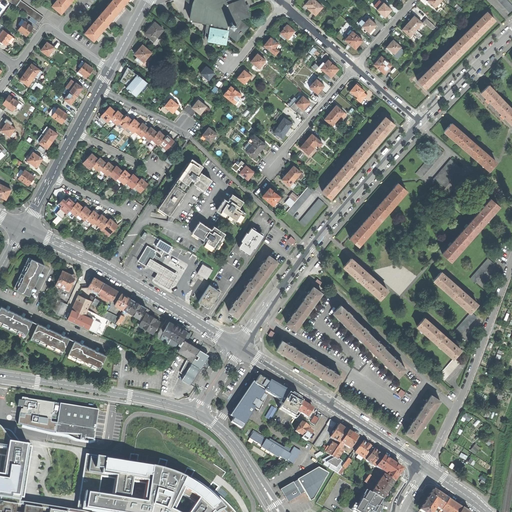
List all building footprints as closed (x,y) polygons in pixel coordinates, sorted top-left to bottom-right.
[(37,21),(39,23),(43,17),(19,0),(6,0),(22,11),(31,17),(37,21)] [(56,0),(52,5),(61,13),(69,4),(71,2),(71,0),(56,0)] [(112,0),(85,33),(94,40),(101,32),(103,29),(104,28),(123,5),(124,4),(127,1),(127,0),(112,0)] [(206,29),(210,30),(211,27),(228,31),(227,33),(236,40),(247,27),(239,19),(249,16),(247,9),(248,9),(247,5),(245,5),(243,0),(240,0),(233,3),(231,0),(228,0),(225,1),(224,0),(187,0),(193,4),(193,5),(192,5),(190,20),(207,23),(206,29)] [(308,0),(305,4),(309,7),(307,8),(308,9),(312,13),(315,15),(323,7),(314,0),(313,0),(308,0)] [(379,0),(374,6),(377,10),(379,8),(377,6),(380,3),(382,5),(383,4),(379,0)] [(498,0),(509,12),(511,9),(511,5),(507,0),(498,0)] [(377,10),(385,17),(386,16),(388,13),(391,10),(387,7),(388,7),(384,3),(383,4),(382,5),(380,3),(377,6),(379,8),(377,10)] [(487,12),(479,19),(478,20),(476,21),(477,22),(470,29),(478,37),(495,20),(487,12)] [(408,23),(416,30),(419,27),(421,29),(424,25),(422,23),(417,19),(414,16),(410,20),(408,23)] [(362,26),(362,27),(368,32),(370,34),(372,31),(374,29),(373,28),(376,25),(369,18),(366,22),(366,21),(365,22),(362,26)] [(427,25),(431,29),(434,26),(426,18),(423,22),(427,25)] [(25,21),(21,25),(18,30),(27,36),(30,32),(33,27),(25,21)] [(163,29),(153,22),(150,25),(147,29),(148,30),(145,34),(153,40),(163,29)] [(411,36),(413,34),(416,30),(408,23),(405,26),(402,29),(406,32),(405,33),(410,37),(411,36)] [(291,34),(294,31),(288,25),(284,29),(284,28),(282,31),(280,33),(282,35),(286,38),(288,40),(289,39),(292,35),(291,34)] [(208,41),(225,44),(226,37),(227,33),(228,31),(211,27),(210,30),(209,35),(208,41)] [(470,29),(462,37),(462,36),(461,37),(459,38),(460,39),(453,46),(460,54),(478,37),(470,29)] [(0,40),(1,41),(6,45),(8,42),(11,44),(15,39),(3,30),(0,34),(0,40)] [(352,46),(355,49),(359,44),(363,40),(350,30),(347,34),(349,35),(346,38),(345,40),(349,44),(350,45),(352,46)] [(422,35),(416,30),(413,34),(415,35),(418,39),(422,35)] [(264,46),(271,51),(274,48),(275,49),(279,44),(270,37),(268,40),(267,42),(264,46)] [(393,40),(389,44),(386,48),(394,55),(395,54),(398,56),(403,49),(397,43),(396,44),(393,40)] [(41,51),(49,56),(52,52),(51,51),(54,47),(47,42),(45,44),(43,47),(44,47),(41,51)] [(141,64),(149,55),(151,53),(143,46),(137,52),(136,53),(135,54),(138,57),(135,60),(141,64)] [(453,46),(445,54),(444,53),(443,55),(442,56),(435,63),(443,71),(460,54),(453,46)] [(254,65),(258,69),(265,60),(261,57),(260,57),(257,54),(255,57),(254,57),(252,60),(251,61),(254,64),(254,65)] [(153,58),(149,55),(141,64),(145,68),(153,58)] [(379,69),(384,73),(391,65),(379,55),(376,58),(378,60),(374,65),(379,69)] [(318,67),(331,78),(334,74),(338,69),(335,66),(333,64),(328,60),(324,65),(322,63),(318,67)] [(81,67),(78,71),(82,74),(87,77),(90,72),(93,69),(85,63),(81,67)] [(435,63),(427,71),(426,72),(425,73),(417,81),(425,89),(443,71),(435,63)] [(26,72),(34,78),(40,70),(31,64),(29,68),(26,72)] [(200,73),(209,80),(212,76),(214,73),(212,72),(210,71),(211,70),(206,66),(200,73)] [(124,75),(120,81),(128,86),(137,75),(128,67),(124,73),(124,75)] [(238,78),(244,84),(251,76),(244,70),(242,72),(240,74),(241,75),(238,78)] [(34,78),(26,72),(23,75),(20,80),(29,86),(34,78)] [(137,75),(128,86),(126,88),(129,90),(128,91),(130,92),(136,96),(142,89),(145,85),(147,83),(137,75)] [(309,87),(318,95),(320,92),(322,90),(321,89),(324,86),(320,82),(316,79),(309,87)] [(70,82),(66,88),(77,96),(80,91),(83,88),(76,83),(73,81),(72,84),(70,82)] [(363,93),(363,92),(364,91),(362,89),(360,87),(359,88),(355,85),(350,91),(358,98),(360,100),(365,95),(363,93)] [(489,102),(490,102),(496,108),(504,101),(489,85),(481,93),(487,99),(487,100),(488,101),(489,102)] [(224,95),(236,105),(239,101),(237,99),(241,95),(231,86),(227,90),(225,94),(224,95)] [(67,95),(64,99),(71,104),(74,99),(77,96),(66,88),(63,92),(67,95)] [(367,95),(363,92),(363,93),(365,95),(360,100),(358,98),(357,99),(361,103),(367,95)] [(16,107),(18,103),(19,102),(9,95),(6,99),(3,104),(13,111),(16,107)] [(299,107),(304,111),(306,108),(311,103),(303,96),(300,100),(299,99),(296,104),(299,107)] [(169,110),(173,112),(178,106),(175,103),(175,102),(171,99),(164,107),(166,109),(168,111),(169,110)] [(199,114),(200,114),(202,111),(204,112),(207,109),(205,108),(206,106),(202,102),(201,103),(198,100),(192,107),(196,110),(195,111),(197,113),(199,114)] [(504,118),(505,117),(511,124),(511,123),(511,109),(506,103),(504,101),(496,108),(502,115),(503,116),(504,118)] [(295,112),(299,107),(296,104),(294,102),(290,107),(295,112)] [(109,106),(106,110),(101,116),(98,119),(98,120),(103,124),(104,124),(106,121),(107,122),(109,120),(116,112),(109,106)] [(210,109),(206,106),(205,108),(207,109),(204,112),(202,111),(200,114),(204,118),(210,109)] [(338,119),(341,115),(344,112),(340,108),(339,109),(336,106),(333,109),(330,112),(338,119)] [(49,114),(62,124),(65,119),(68,115),(58,108),(57,109),(55,107),(49,114)] [(113,121),(117,124),(124,116),(120,113),(118,110),(116,112),(109,120),(112,123),(113,121)] [(335,123),(337,125),(340,121),(338,119),(330,112),(327,116),(325,119),(328,122),(332,126),(333,124),(335,123)] [(122,126),(125,129),(132,120),(129,117),(126,115),(124,116),(117,124),(117,125),(121,128),(122,126)] [(282,120),(278,125),(287,131),(290,127),(292,124),(288,121),(284,117),(282,120)] [(379,124),(379,125),(378,125),(377,126),(376,127),(370,135),(378,143),(394,124),(386,117),(381,123),(380,124),(379,124)] [(130,130),(133,133),(141,125),(137,121),(134,119),(132,120),(125,129),(128,132),(130,130)] [(0,131),(9,137),(16,128),(11,125),(10,124),(10,125),(6,122),(6,123),(4,126),(0,131)] [(138,133),(142,137),(149,129),(145,126),(142,123),(141,125),(133,133),(136,135),(138,133)] [(496,163),(486,154),(487,154),(485,152),(484,151),(484,152),(464,134),(462,133),(461,132),(451,123),(444,131),(489,171),(496,163)] [(278,125),(276,128),(274,131),(273,132),(274,132),(278,135),(282,137),(285,133),(287,131),(278,125)] [(46,127),(42,134),(52,141),(54,139),(58,134),(49,128),(49,129),(46,127)] [(146,138),(150,141),(157,133),(153,129),(151,127),(149,129),(142,137),(144,139),(146,138)] [(202,136),(210,142),(213,138),(216,136),(217,134),(212,130),(212,131),(208,128),(205,131),(205,132),(202,136)] [(154,142),(158,145),(165,137),(162,133),(159,131),(157,133),(150,141),(153,143),(154,142)] [(39,143),(47,149),(50,145),(52,141),(42,134),(38,138),(37,140),(40,141),(39,143)] [(248,141),(249,142),(252,145),(260,151),(263,148),(265,145),(262,142),(254,134),(248,141)] [(306,141),(314,148),(320,141),(315,137),(311,134),(309,137),(306,141)] [(164,149),(166,150),(174,141),(170,138),(167,135),(165,137),(158,145),(163,150),(164,149)] [(364,142),(363,143),(362,143),(361,144),(360,146),(361,146),(354,154),(362,161),(378,143),(370,135),(365,141),(364,143),(364,142)] [(304,151),(308,154),(314,148),(306,141),(304,143),(301,147),(304,150),(304,151)] [(260,151),(252,145),(248,150),(246,152),(251,155),(254,158),(257,154),(260,151)] [(415,173),(421,178),(443,153),(437,148),(415,173)] [(27,160),(36,167),(38,163),(39,164),(41,161),(43,159),(33,152),(27,160)] [(90,169),(90,168),(98,159),(92,153),(88,158),(83,163),(90,169)] [(354,154),(347,162),(345,163),(344,164),(345,164),(344,166),(343,167),(338,172),(347,180),(362,161),(354,154)] [(166,161),(171,164),(175,158),(170,155),(166,161)] [(96,168),(99,171),(107,163),(102,160),(100,157),(98,159),(90,168),(94,171),(96,168)] [(199,187),(204,191),(212,180),(200,171),(203,166),(202,166),(192,159),(188,164),(187,163),(180,174),(181,175),(179,178),(190,186),(192,182),(199,187)] [(434,189),(456,164),(450,159),(428,184),(434,189)] [(104,172),(107,176),(115,167),(111,164),(108,162),(107,163),(99,171),(102,174),(104,172)] [(238,169),(240,167),(238,165),(235,163),(231,168),(236,172),(238,169)] [(461,168),(456,164),(434,189),(439,193),(461,168)] [(245,177),(248,179),(249,178),(254,173),(250,170),(251,169),(249,167),(246,165),(244,167),(241,171),(239,174),(244,178),(245,177)] [(112,176),(116,180),(123,172),(119,168),(116,166),(115,167),(107,176),(110,178),(112,176)] [(298,177),(300,174),(301,173),(297,169),(296,169),(293,166),(291,169),(288,173),(295,179),(298,177)] [(18,178),(28,186),(32,181),(35,177),(24,170),(23,171),(19,177),(18,178)] [(121,181),(124,184),(131,176),(127,172),(125,170),(123,172),(116,180),(119,183),(121,181)] [(338,172),(331,181),(331,180),(329,182),(328,183),(329,183),(328,184),(327,185),(322,191),(330,199),(347,180),(338,172)] [(290,186),(292,183),(295,179),(288,173),(285,176),(282,179),(285,182),(289,186),(290,186)] [(128,184),(132,188),(139,180),(135,176),(133,174),(131,176),(124,184),(127,186),(128,184)] [(447,201),(452,206),(453,204),(474,180),(469,176),(447,201)] [(139,191),(140,192),(148,184),(144,181),(141,178),(139,180),(132,188),(138,193),(139,191)] [(180,200),(190,186),(179,178),(167,195),(166,195),(161,202),(162,203),(158,209),(165,214),(166,213),(169,216),(178,203),(179,204),(181,202),(182,201),(180,200)] [(382,201),(391,208),(407,190),(399,184),(398,183),(391,191),(390,192),(388,193),(389,194),(382,201)] [(0,196),(6,199),(11,190),(0,184),(0,196)] [(287,211),(292,216),(314,190),(309,186),(300,196),(299,197),(295,202),(290,207),(287,211)] [(262,196),(275,207),(278,203),(276,201),(280,197),(274,191),(270,188),(262,196)] [(289,197),(295,202),(299,197),(292,192),(288,196),(289,197)] [(235,222),(238,224),(246,213),(239,208),(244,201),(232,194),(228,201),(224,199),(221,205),(216,211),(222,215),(223,216),(224,215),(228,217),(227,218),(234,223),(235,222)] [(285,202),(290,207),(295,202),(289,197),(285,202)] [(61,208),(67,213),(75,204),(69,198),(65,202),(60,208),(61,208)] [(300,222),(305,226),(324,203),(319,199),(300,222)] [(491,199),(484,207),(483,206),(482,208),(481,209),(475,217),(483,224),(499,206),(491,199)] [(374,227),(391,208),(382,201),(375,209),(374,210),(372,212),(373,212),(366,220),(374,227)] [(75,215),(76,216),(83,208),(80,205),(77,202),(75,204),(67,213),(72,218),(75,215)] [(81,217),(84,220),(92,212),(88,209),(85,206),(83,208),(76,216),(80,219),(81,217)] [(62,218),(67,213),(61,208),(56,213),(58,215),(62,218)] [(90,222),(93,224),(100,216),(97,213),(94,210),(92,212),(84,220),(88,223),(90,222)] [(97,225),(101,228),(108,220),(105,217),(102,214),(100,216),(93,224),(96,227),(97,225)] [(55,226),(62,218),(58,215),(58,216),(52,222),(55,226)] [(475,217),(468,225),(467,225),(466,226),(465,227),(459,235),(467,242),(483,224),(475,217)] [(101,229),(108,236),(118,226),(113,221),(110,218),(108,220),(101,228),(101,229)] [(374,227),(366,220),(358,229),(350,238),(358,246),(374,227)] [(202,244),(214,251),(225,234),(215,227),(214,226),(212,229),(200,221),(192,232),(198,236),(205,240),(202,244)] [(241,248),(249,254),(254,247),(255,247),(263,235),(252,228),(248,233),(247,233),(241,241),(243,242),(239,247),(241,248)] [(459,235),(451,243),(450,244),(449,245),(449,246),(442,254),(450,261),(467,242),(459,235)] [(173,246),(160,239),(156,245),(169,252),(171,248),(173,246)] [(142,266),(145,268),(146,266),(150,259),(152,260),(156,253),(154,252),(155,250),(147,245),(138,261),(141,263),(140,265),(142,266)] [(260,267),(256,274),(264,280),(278,262),(269,255),(264,262),(263,262),(261,264),(260,267)] [(14,288),(17,290),(19,286),(18,286),(22,277),(23,277),(26,271),(25,271),(29,261),(30,262),(31,259),(28,257),(14,288)] [(369,274),(361,268),(362,267),(360,266),(359,265),(351,258),(343,267),(362,283),(369,274)] [(470,279),(475,283),(493,263),(488,258),(470,279)] [(19,286),(17,290),(30,296),(32,291),(34,288),(39,275),(41,273),(44,265),(31,259),(30,262),(29,261),(25,271),(26,271),(23,277),(22,277),(18,286),(19,286)] [(177,275),(152,260),(150,259),(146,266),(158,272),(153,280),(169,289),(177,275)] [(197,273),(207,279),(213,269),(203,264),(197,273)] [(61,286),(69,290),(74,280),(76,279),(74,274),(72,275),(70,274),(69,273),(68,273),(62,271),(56,285),(60,287),(61,286)] [(459,288),(451,281),(452,281),(450,279),(449,279),(441,272),(434,280),(452,296),(459,288)] [(247,286),(242,292),(251,299),(264,280),(256,274),(251,281),(250,280),(248,282),(246,285),(247,286)] [(388,291),(380,284),(380,283),(378,282),(377,281),(377,282),(369,274),(362,283),(380,299),(388,291)] [(97,294),(98,292),(103,282),(99,280),(94,277),(88,287),(90,289),(90,290),(97,294)] [(109,299),(112,301),(117,291),(111,287),(103,282),(98,292),(100,294),(99,296),(108,301),(109,299)] [(204,304),(209,307),(212,303),(214,303),(218,297),(217,296),(220,291),(209,284),(199,300),(204,304)] [(322,293),(313,287),(308,294),(307,293),(306,296),(303,298),(304,299),(300,305),(308,312),(322,293)] [(478,304),(470,297),(469,296),(468,295),(467,295),(459,288),(452,296),(470,312),(471,312),(478,304)] [(228,311),(237,318),(251,299),(242,292),(237,299),(236,299),(235,301),(233,304),(234,304),(228,311)] [(118,305),(124,309),(130,298),(125,295),(121,293),(116,303),(117,304),(116,306),(118,307),(118,305)] [(85,315),(91,303),(95,297),(91,295),(90,297),(90,300),(78,295),(72,309),(85,315)] [(124,309),(140,319),(142,315),(146,308),(139,303),(130,298),(124,309)] [(62,316),(68,305),(58,300),(53,312),(62,316)] [(295,330),(308,312),(300,305),(296,311),(295,311),(292,314),(291,316),(292,316),(286,324),(295,330)] [(333,313),(349,329),(357,321),(350,315),(351,314),(349,312),(347,310),(346,310),(341,305),(333,313)] [(23,332),(26,334),(32,321),(24,317),(22,316),(9,310),(6,309),(1,306),(0,308),(0,322),(7,326),(8,325),(14,328),(13,329),(23,333),(23,332)] [(139,325),(153,333),(160,322),(155,319),(153,317),(151,316),(150,316),(146,314),(149,309),(146,308),(142,315),(144,316),(139,325)] [(93,319),(85,315),(72,309),(67,319),(89,329),(93,319)] [(115,323),(118,316),(104,309),(101,316),(115,323)] [(453,332),(458,337),(476,317),(471,312),(470,312),(453,332)] [(124,317),(121,315),(116,323),(119,325),(124,317)] [(442,334),(435,327),(435,326),(433,325),(432,324),(432,325),(424,318),(417,326),(435,342),(442,334)] [(163,332),(169,321),(166,319),(156,337),(159,339),(163,332)] [(178,327),(169,321),(163,332),(183,344),(185,341),(189,333),(178,327)] [(349,329),(366,344),(373,337),(367,331),(367,330),(365,328),(363,325),(362,326),(357,321),(349,329)] [(0,325),(25,337),(26,334),(23,332),(23,333),(13,329),(14,328),(8,325),(7,326),(0,322),(0,325)] [(60,349),(63,351),(69,338),(64,336),(62,334),(49,328),(46,327),(38,324),(32,337),(35,338),(35,339),(44,343),(45,342),(51,345),(50,346),(59,350),(60,349)] [(461,350),(453,343),(452,341),(451,340),(450,341),(442,334),(435,342),(453,358),(454,358),(461,350)] [(62,354),(63,351),(60,349),(59,350),(50,346),(51,345),(45,342),(44,343),(35,339),(35,338),(32,337),(31,340),(62,354)] [(366,344),(381,360),(389,352),(383,346),(381,343),(379,341),(378,342),(373,337),(366,344)] [(282,340),(276,349),(296,361),(301,352),(293,347),(294,346),(293,345),(291,344),(290,345),(289,344),(282,340)] [(97,367),(100,368),(106,355),(98,351),(95,350),(83,344),(80,343),(75,341),(69,354),(72,355),(72,356),(81,360),(82,359),(88,362),(87,363),(96,368),(97,367)] [(188,357),(187,360),(192,362),(200,349),(192,345),(185,341),(183,344),(179,352),(188,357)] [(192,362),(191,363),(199,368),(200,368),(209,355),(200,349),(192,362)] [(303,353),(301,352),(296,361),(315,373),(321,364),(316,361),(313,359),(313,358),(312,357),(310,356),(310,357),(303,353)] [(381,360),(398,376),(402,372),(405,369),(399,362),(400,362),(398,359),(395,357),(394,358),(389,352),(381,360)] [(99,371),(100,368),(97,367),(96,368),(87,363),(88,362),(82,359),(81,360),(72,356),(72,355),(69,354),(68,357),(99,371)] [(438,375),(444,380),(459,363),(454,358),(453,358),(438,375)] [(191,363),(192,362),(187,360),(180,372),(185,375),(191,363)] [(199,368),(191,363),(185,375),(181,380),(189,385),(199,368)] [(329,368),(321,364),(315,373),(335,385),(336,383),(340,376),(335,372),(332,370),(332,369),(331,368),(329,367),(329,368)] [(259,375),(255,383),(266,390),(269,391),(268,393),(279,400),(281,401),(279,403),(282,404),(288,393),(287,394),(284,393),(285,391),(267,380),(259,375)] [(230,416),(234,418),(244,424),(254,408),(266,390),(255,383),(253,381),(241,399),(230,416)] [(269,391),(266,390),(254,408),(260,411),(268,393),(269,391)] [(295,413),(302,401),(294,396),(288,393),(282,404),(280,408),(296,417),(298,414),(295,413)] [(420,412),(419,414),(427,420),(440,401),(434,396),(431,395),(426,402),(425,401),(425,402),(424,404),(423,405),(422,406),(423,407),(420,412)] [(85,437),(94,438),(95,431),(94,431),(95,429),(96,429),(97,423),(96,419),(95,417),(98,417),(99,409),(80,406),(60,403),(57,422),(39,420),(40,416),(52,418),(54,402),(22,397),(22,400),(19,400),(18,406),(23,407),(23,409),(21,409),(19,413),(32,415),(32,418),(19,417),(18,424),(50,432),(51,424),(57,425),(55,433),(81,434),(81,439),(85,440),(85,437)] [(308,405),(302,401),(295,413),(298,414),(298,415),(300,412),(307,417),(313,408),(308,405)] [(406,433),(414,439),(427,420),(419,414),(414,421),(413,420),(413,421),(413,420),(411,422),(410,424),(410,425),(411,426),(406,433)] [(311,423),(314,425),(319,419),(315,416),(311,423)] [(244,424),(234,418),(231,422),(241,428),(244,424)] [(320,449),(336,423),(330,419),(326,425),(327,425),(314,445),(320,449)] [(302,438),(306,441),(312,432),(306,427),(307,426),(304,424),(301,422),(296,431),(303,436),(302,438)] [(330,437),(340,443),(347,431),(342,428),(338,425),(330,437)] [(0,497),(19,501),(20,497),(24,498),(32,446),(24,445),(22,444),(20,443),(19,442),(13,434),(11,432),(9,431),(8,430),(6,429),(2,428),(0,428),(0,497)] [(279,456),(293,465),(301,451),(294,447),(290,454),(282,449),(282,448),(279,446),(279,447),(277,446),(278,445),(275,443),(275,444),(273,443),(274,442),(272,442),(271,441),(270,442),(269,441),(269,440),(267,438),(266,439),(265,438),(265,437),(262,436),(260,436),(261,435),(258,433),(257,434),(256,433),(256,432),(254,430),(251,434),(252,434),(250,438),(262,446),(261,447),(278,458),(279,456)] [(338,445),(337,446),(341,449),(344,444),(350,449),(355,442),(355,441),(357,437),(353,434),(347,431),(340,443),(338,445)] [(358,455),(365,460),(373,449),(368,445),(363,441),(355,452),(358,455)] [(331,455),(331,456),(337,446),(338,445),(333,442),(329,448),(327,447),(324,451),(331,455)] [(476,443),(471,449),(476,453),(481,447),(476,443)] [(341,449),(337,446),(331,456),(337,459),(338,458),(343,450),(341,449)] [(374,467),(375,466),(383,456),(378,452),(373,449),(365,460),(374,467)] [(234,511),(232,509),(230,507),(228,505),(226,503),(222,499),(227,494),(220,489),(216,494),(215,494),(213,492),(210,490),(208,488),(205,486),(203,484),(199,482),(197,481),(192,478),(189,477),(187,476),(184,475),(182,473),(179,472),(176,471),(173,470),(169,469),(166,468),(163,467),(160,466),(157,466),(154,465),(150,464),(85,454),(77,507),(77,510),(76,510),(76,511),(234,511)] [(335,472),(337,473),(345,463),(342,461),(338,458),(337,459),(331,456),(331,455),(323,460),(331,465),(329,468),(335,472)] [(386,474),(385,476),(393,482),(401,469),(386,458),(383,456),(375,466),(382,471),(386,474)] [(351,460),(348,458),(345,463),(337,473),(341,475),(351,460)] [(310,501),(314,499),(329,473),(319,467),(297,479),(298,480),(293,482),(280,489),(281,490),(282,490),(287,498),(288,498),(291,499),(299,494),(299,495),(305,492),(310,501)] [(316,503),(323,507),(339,479),(351,485),(353,482),(341,475),(337,473),(335,472),(316,503)] [(364,481),(368,484),(373,477),(369,474),(364,481)] [(370,493),(381,500),(382,498),(387,491),(388,490),(389,489),(393,482),(385,476),(383,475),(381,478),(370,493)] [(381,500),(370,493),(366,490),(358,506),(354,504),(352,508),(357,511),(378,511),(381,508),(377,506),(381,500)] [(432,511),(436,507),(440,510),(447,499),(440,494),(433,490),(420,510),(422,511),(432,511)] [(458,511),(461,508),(455,504),(447,499),(440,510),(438,511),(458,511)] [(64,511),(50,510),(43,509),(25,506),(17,505),(0,501),(0,511),(64,511)]
